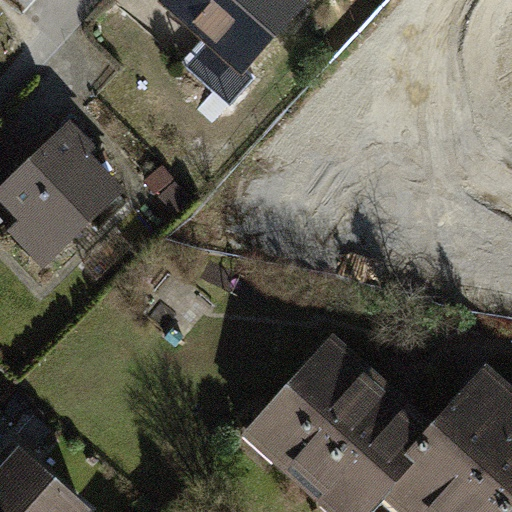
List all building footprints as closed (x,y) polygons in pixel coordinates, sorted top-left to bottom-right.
[(298,0),(173,0),(169,6),(242,67),(298,0)] [(511,0),(500,0),(504,179),(511,178),(511,0)] [(61,123),(0,180),(0,228),(38,268),(122,188),(61,123)] [(276,228),(401,260),(418,196),(293,164),(276,228)] [(402,392),(327,334),(233,435),(324,511),(354,511),(368,496),(433,416),(402,392)] [(511,511),(511,396),(479,368),(433,416),(368,496),(386,511),(511,511)] [(29,449),(0,481),(0,511),(99,511),(100,511),(29,449)]
